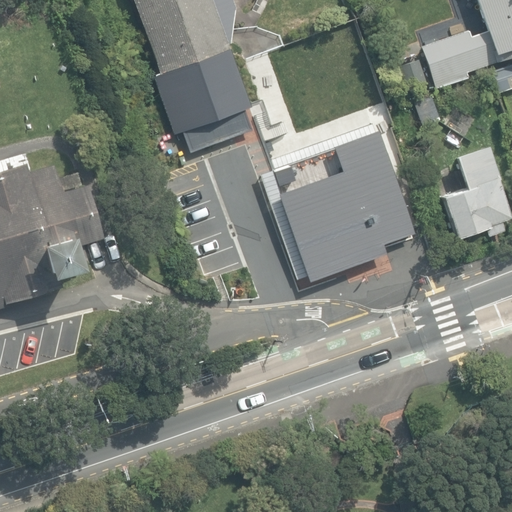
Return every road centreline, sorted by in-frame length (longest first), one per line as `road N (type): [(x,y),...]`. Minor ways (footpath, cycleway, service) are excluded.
road 1 (residential): [(0,410),(260,325),(325,329),(340,356)]
road 2 (secondary): [(340,356),(0,472)]
road 3 (secondary): [(511,295),(340,356)]
